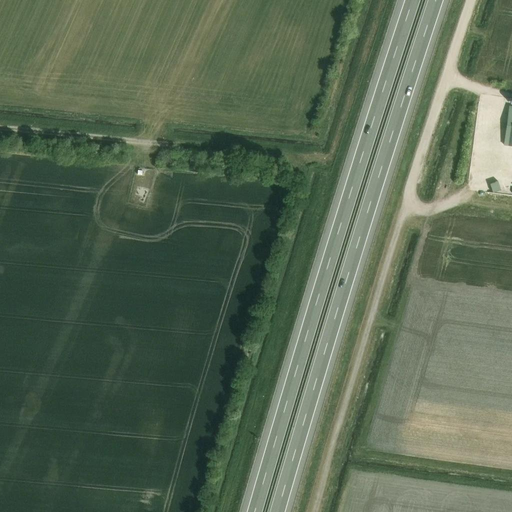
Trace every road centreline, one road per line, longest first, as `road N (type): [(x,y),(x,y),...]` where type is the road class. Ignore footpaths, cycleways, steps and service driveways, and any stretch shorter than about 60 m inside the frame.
road 1 (motorway): [(415,0),(255,511)]
road 2 (motorway): [(277,511),(437,0)]
road 3 (track): [(473,0),(318,511)]
road 4 (track): [(173,146),(0,128)]
